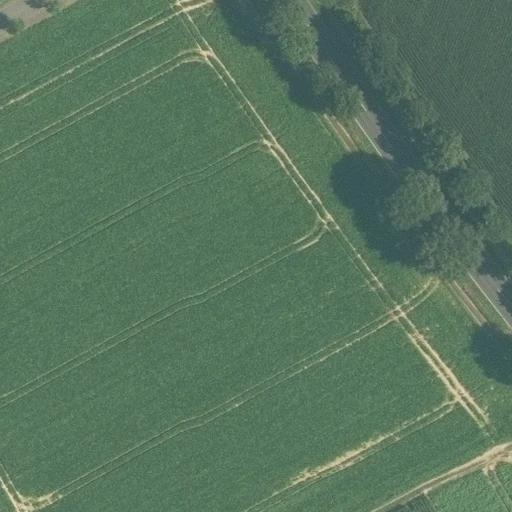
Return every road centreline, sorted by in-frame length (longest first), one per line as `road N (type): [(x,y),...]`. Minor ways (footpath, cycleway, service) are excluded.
road 1 (track): [(511,358),(247,0)]
road 2 (tertiary): [(511,310),(289,0)]
